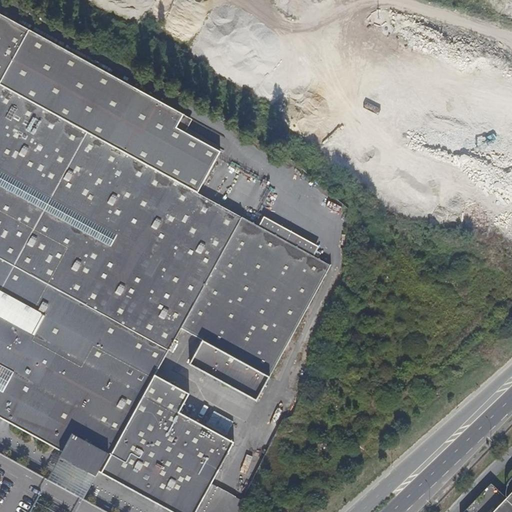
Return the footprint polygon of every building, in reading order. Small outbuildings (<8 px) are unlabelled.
[(0,416),(66,452),(64,457),(100,477),(102,472),(176,511),(199,511),(238,442),(182,413),(193,394),(169,381),(164,390),(153,385),(183,328),(206,340),(192,364),(260,401),(332,267),(198,195),(220,154),(176,130),(184,117),(0,14),(0,416)] [(0,511),(111,511),(87,499),(51,479),(0,451),(0,511)] [(100,477),(64,457),(51,479),(87,499),(100,477)] [(492,511),(507,497),(493,483),(464,511),(492,511)] [(511,511),(511,492),(507,497),(492,511),(511,511)]
